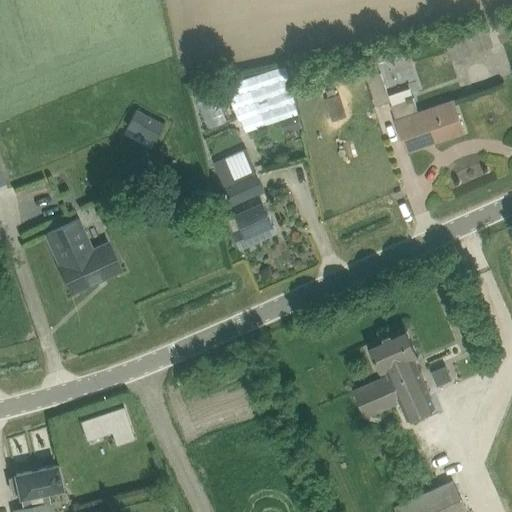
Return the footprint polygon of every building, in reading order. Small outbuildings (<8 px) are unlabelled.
[(365,64),(378,106),(391,101),(382,72),(380,73),(376,60),(365,64)] [(238,130),(299,114),(286,65),(225,81),(238,130)] [(325,98),(331,116),(346,112),(340,93),(325,98)] [(392,104),(397,120),(399,126),(405,144),(428,137),(430,141),(464,130),(457,111),(454,102),(420,113),(415,97),(392,104)] [(127,126),(157,141),(165,124),(136,109),(127,126)] [(274,223),(264,201),(269,199),(265,191),(258,173),(248,148),(217,160),(237,212),(228,215),(233,229),(242,248),(265,237),(261,229),(274,223)] [(94,248),(79,216),(79,215),(73,218),(45,232),(51,244),(55,253),(55,254),(63,274),(72,292),(121,269),(113,251),(109,241),(107,242),(94,248)] [(354,390),(366,417),(398,403),(406,422),(435,410),(413,359),(419,356),(414,344),(406,326),(369,343),(382,372),(387,370),(389,375),(354,390)] [(447,364),(434,371),(440,382),(453,376),(447,364)] [(117,442),(135,438),(128,405),(81,416),(86,437),(114,430),(117,442)] [(54,511),(52,502),(50,503),(48,491),(62,488),(57,464),(16,473),(16,476),(9,478),(12,492),(19,491),(20,496),(23,495),(26,507),(14,510),(14,511),(54,511)] [(395,506),(397,511),(467,511),(453,480),(395,506)]
